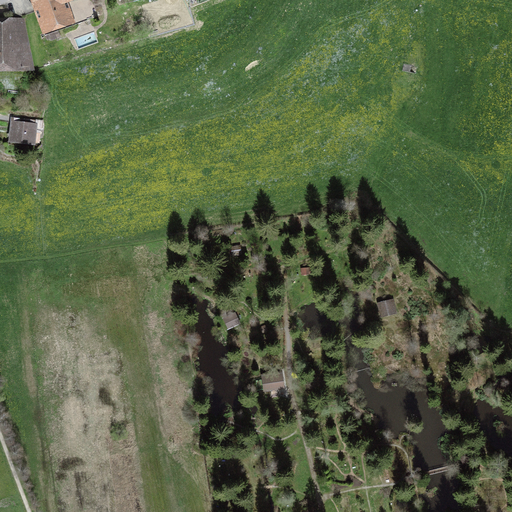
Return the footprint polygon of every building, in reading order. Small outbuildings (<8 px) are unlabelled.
[(40,0),(51,31),(73,23),(69,13),(74,11),(72,4),(76,2),(75,0),(40,0)] [(0,68),(33,69),(23,19),(0,19),(0,68)] [(54,44),(56,50),(65,47),(63,41),(54,44)] [(42,122),(35,121),(35,120),(29,119),(28,121),(21,120),(21,124),(13,123),(11,138),(23,139),(23,142),(33,143),(34,130),(41,131),(42,122)] [(232,256),(241,254),(240,245),(231,247),(232,256)] [(315,291),(317,284),(307,282),(305,289),(315,291)] [(380,305),(382,315),(394,312),(391,302),(380,305)] [(239,323),(234,313),(225,318),(229,327),(239,323)] [(283,382),(265,385),(267,398),(285,394),(283,382)]
